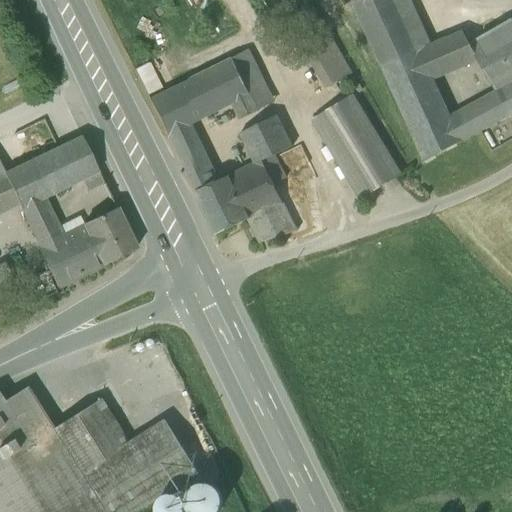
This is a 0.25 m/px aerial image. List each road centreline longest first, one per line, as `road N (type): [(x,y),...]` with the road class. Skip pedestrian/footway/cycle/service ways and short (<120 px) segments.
road 1 (unclassified): [(511,168),(432,211),(197,283)]
road 2 (secondary): [(197,283),(60,0)]
road 3 (secondary): [(197,283),(309,511)]
road 4 (tertiary): [(0,366),(197,283)]
